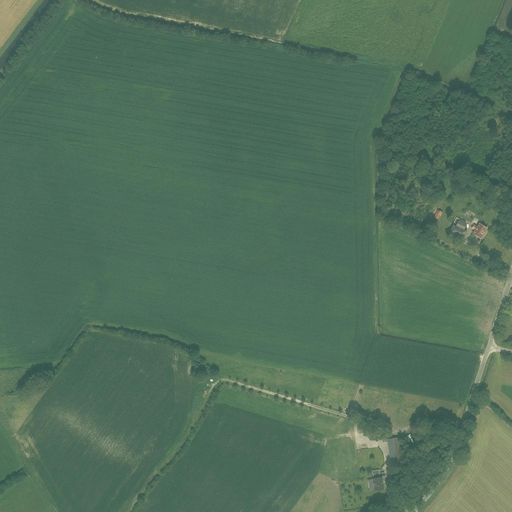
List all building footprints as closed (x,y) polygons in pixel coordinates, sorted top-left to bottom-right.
[(432,216),(434,218),(439,221),(443,213),(437,210),(435,209),(432,216)] [(465,223),(459,220),(459,219),(456,218),(453,225),(450,232),(463,239),(467,231),(464,230),(466,225),(464,225),(465,223)] [(487,229),(479,224),(477,227),(474,225),(472,229),(475,231),(473,234),(480,238),(487,229)] [(387,439),(391,465),(403,463),(399,437),(387,439)] [(379,470),(372,471),(373,479),(375,491),(383,489),(381,477),(380,477),(379,470)]
